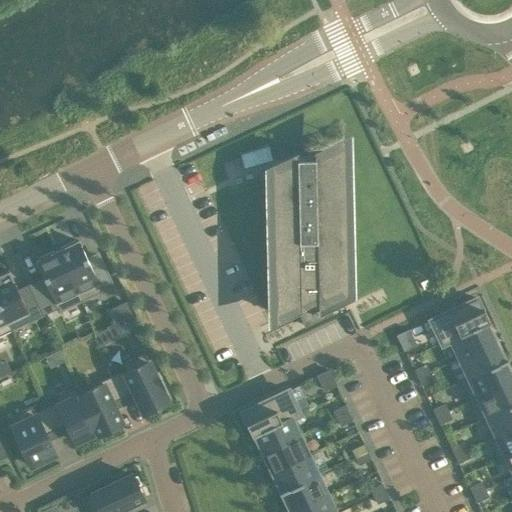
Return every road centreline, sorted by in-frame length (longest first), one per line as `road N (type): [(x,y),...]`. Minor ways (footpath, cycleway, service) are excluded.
road 1 (residential): [(445,14),(343,64),(152,138)]
road 2 (residential): [(413,0),(152,138)]
road 3 (residential): [(205,412),(90,167)]
road 4 (residential): [(357,339),(439,511)]
road 5 (residential): [(158,433),(0,508)]
road 6 (residential): [(357,339),(205,412)]
